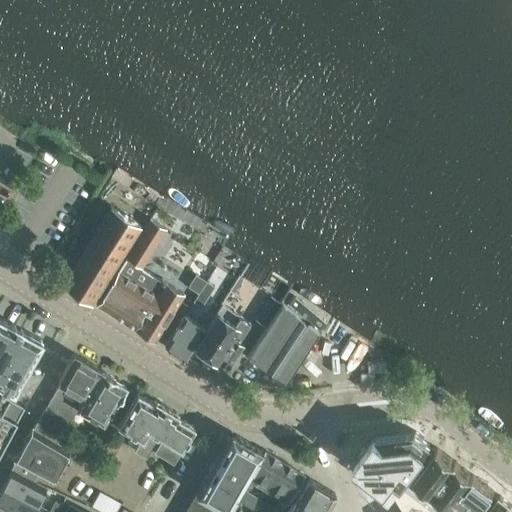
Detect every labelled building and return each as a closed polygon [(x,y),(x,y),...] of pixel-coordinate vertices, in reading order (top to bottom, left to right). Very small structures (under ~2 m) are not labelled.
[(62,282),(91,300),(140,224),(110,205),(62,282)] [(112,314),(134,328),(147,307),(149,308),(136,329),(154,340),(182,295),(184,293),(166,282),(164,281),(165,280),(161,278),(161,279),(141,266),(166,227),(150,218),(96,304),(112,314)] [(206,280),(196,274),(188,286),(198,293),(206,280)] [(214,286),(206,280),(198,293),(193,301),(201,306),(214,286)] [(256,319),(266,326),(281,302),(272,296),(256,319)] [(247,356),(286,381),(318,331),(282,302),(247,356)] [(221,303),(206,328),(194,346),(215,360),(216,360),(227,367),(243,344),(255,326),(221,303)] [(206,328),(184,314),(164,345),(186,358),(194,346),(206,328)] [(0,450),(24,406),(9,398),(12,391),(13,391),(15,387),(22,385),(26,377),(24,371),(42,340),(21,329),(0,317),(0,450)] [(14,460),(11,466),(34,479),(37,472),(51,480),(69,447),(56,441),(99,369),(100,369),(95,366),(92,364),(73,353),(72,356),(58,381),(59,382),(31,427),(14,460)] [(100,370),(77,407),(105,424),(98,436),(106,441),(115,425),(136,392),(125,385),(115,379),(115,378),(101,370),(100,370)] [(136,392),(115,425),(139,440),(134,449),(145,456),(152,445),(156,447),(154,450),(172,461),(193,426),(176,416),(177,414),(154,400),(153,401),(136,391),(136,392)] [(376,436),(355,463),(386,486),(414,450),(418,453),(428,440),(424,437),(415,430),(376,436)] [(262,449),(231,431),(195,493),(227,511),(262,449)] [(427,460),(410,481),(450,511),(477,511),(494,490),(437,446),(427,460)] [(247,479),(267,491),(284,462),(265,451),(255,467),(247,479)] [(284,462),(267,491),(287,503),(304,474),(284,462)] [(12,467),(3,484),(36,503),(45,485),(12,467)] [(309,477),(287,511),(323,511),(335,493),(309,477)] [(3,484),(0,488),(0,506),(10,511),(30,511),(36,503),(3,484)] [(102,489),(94,503),(109,511),(113,511),(121,500),(102,489)] [(246,491),(240,500),(245,504),(251,494),(246,491)] [(251,494),(245,504),(251,507),(257,498),(251,494)] [(511,511),(511,504),(500,495),(486,511),(511,511)] [(182,511),(216,511),(191,497),(182,511)] [(257,498),(251,507),(256,510),(262,501),(257,498)] [(54,500),(49,510),(52,511),(57,511),(62,504),(54,500)] [(262,501),(256,510),(259,511),(263,511),(268,504),(262,501)] [(68,503),(63,511),(83,511),(84,511),(68,503)]
